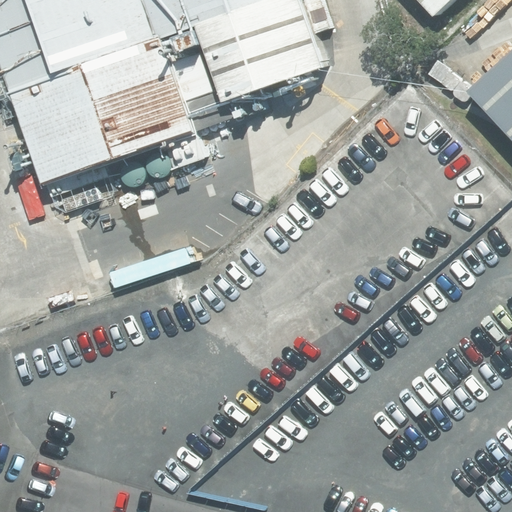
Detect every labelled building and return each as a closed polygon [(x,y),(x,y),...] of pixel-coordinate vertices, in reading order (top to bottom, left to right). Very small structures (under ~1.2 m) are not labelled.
[(0,0),(0,67),(43,191),(194,140),(161,42),(146,0),(0,0)] [(149,0),(161,42),(196,34),(223,110),(349,71),(324,0),(149,0)] [(413,0),(434,21),(456,0),(413,0)] [(511,76),(502,86),(511,96),(511,76)] [(0,311),(12,307),(0,273),(0,311)]
